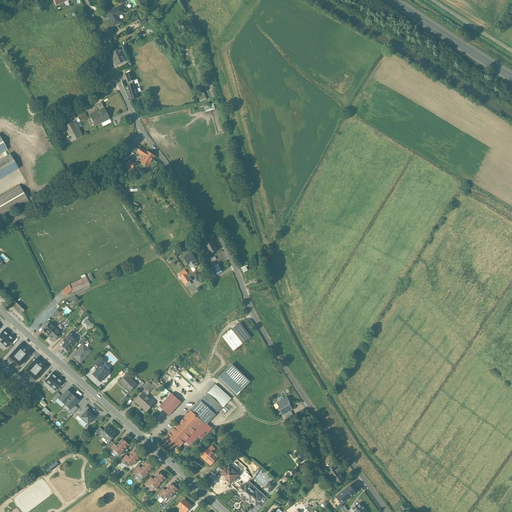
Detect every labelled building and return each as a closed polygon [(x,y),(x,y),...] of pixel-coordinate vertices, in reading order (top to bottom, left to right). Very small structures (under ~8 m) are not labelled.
[(121,5),(106,12),(112,26),(121,22),(118,15),(124,12),(121,5)] [(149,27),(148,24),(144,26),(148,34),(152,32),(150,27),(149,27)] [(120,48),(115,50),(114,49),(112,50),(112,51),(110,52),(115,66),(126,61),(120,48)] [(130,71),(125,74),(128,82),(134,80),(130,71)] [(142,79),(137,81),(139,89),(145,88),(142,79)] [(134,84),(125,87),(129,100),(138,97),(134,84)] [(205,99),(202,92),(197,94),(201,101),(205,99)] [(207,101),(201,104),(204,109),(210,107),(207,101)] [(104,108),(89,115),(95,126),(110,119),(109,119),(104,108)] [(83,136),(75,121),(64,126),(70,138),(72,142),(83,136)] [(155,156),(140,147),(137,152),(145,157),(141,162),(148,167),(155,156)] [(10,155),(0,160),(0,178),(18,169),(10,155)] [(135,164),(129,160),(126,165),(132,169),(135,164)] [(19,186),(0,196),(0,216),(28,201),(19,186)] [(212,240),(209,242),(208,242),(205,244),(206,247),(205,247),(207,251),(208,250),(210,254),(217,250),(214,245),(214,244),(212,240)] [(191,253),(184,258),(188,265),(191,269),(194,266),(195,267),(198,265),(195,260),(196,260),(191,253)] [(193,275),(188,267),(184,270),(189,277),(193,275)] [(189,277),(184,270),(178,274),(185,284),(190,281),(191,280),(189,277)] [(83,278),(69,285),(72,290),(73,293),(90,285),(86,277),(85,277),(83,278)] [(69,285),(61,291),(65,296),(72,290),(69,285)] [(23,312),(11,300),(9,302),(21,314),(23,312)] [(81,323),(87,329),(92,324),(86,318),(81,323)] [(46,327),(43,331),(48,336),(55,328),(50,323),(46,327)] [(240,324),(223,337),(234,350),(250,337),(240,324)] [(55,328),(48,336),(54,341),(59,336),(61,334),(61,333),(55,328)] [(71,333),(65,339),(67,341),(71,337),(73,335),(71,333)] [(67,341),(62,346),(64,348),(64,350),(65,351),(67,351),(76,341),(71,337),(67,341)] [(83,345),(73,356),(80,362),(90,351),(83,345)] [(106,362),(101,357),(95,364),(100,368),(103,365),(106,362)] [(100,368),(94,374),(98,378),(98,380),(100,381),(101,381),(110,372),(103,365),(100,368)] [(232,365),(219,378),(237,395),(250,382),(232,365)] [(137,385),(127,376),(121,382),(130,392),(137,385)] [(148,382),(143,387),(147,390),(152,385),(148,382)] [(231,399),(216,385),(207,394),(208,394),(222,407),(223,408),(231,399)] [(67,391),(59,400),(65,404),(72,395),(67,391)] [(150,399),(144,393),(136,401),(146,411),(152,404),(148,401),(150,399)] [(181,402),(172,394),(160,407),(169,415),(181,402)] [(222,407),(208,394),(201,401),(215,415),(222,407)] [(78,400),(72,395),(65,404),(70,409),(78,400)] [(286,397),(276,403),(283,415),(293,410),(286,397)] [(203,422),(186,440),(191,445),(199,437),(202,440),(212,429),(207,424),(216,415),(215,415),(201,401),(200,401),(191,411),(192,411),(203,422)] [(87,410),(80,418),(88,425),(95,417),(87,410)] [(191,411),(169,435),(175,440),(176,439),(182,445),(186,440),(203,422),(192,411),(191,411)] [(100,427),(95,432),(100,436),(101,436),(100,435),(104,431),(100,427)] [(116,434),(108,427),(104,431),(100,435),(101,436),(108,443),(109,443),(111,441),(116,434)] [(175,440),(169,435),(162,442),(171,450),(176,445),(179,448),(182,445),(176,439),(175,440)] [(123,439),(120,443),(117,446),(114,449),(114,450),(112,452),(116,456),(118,454),(120,455),(129,445),(123,439)] [(111,441),(109,443),(108,443),(105,446),(108,449),(114,443),(111,441)] [(209,449),(202,457),(211,464),(218,457),(209,449)] [(135,450),(132,454),(129,457),(126,461),(124,464),(128,467),(130,465),(132,466),(133,465),(134,465),(137,462),(137,461),(141,456),(135,450)] [(47,467),(49,469),(57,463),(55,461),(47,467)] [(147,461),(144,465),(141,469),(138,472),(139,472),(136,475),(140,478),(143,476),(144,477),(154,467),(147,461)] [(238,475),(241,472),(232,464),(229,467),(238,475)] [(345,480),(335,466),(331,468),(332,470),(332,472),(329,474),(337,485),(345,480)] [(229,467),(227,469),(226,468),(221,473),(223,475),(222,476),(225,478),(225,480),(229,484),(231,484),(235,479),(239,475),(238,475),(229,467)] [(325,468),(320,472),(323,476),(328,473),(325,468)] [(159,472),(156,476),(153,480),(150,483),(151,483),(148,486),(152,490),(155,487),(156,488),(166,478),(159,472)] [(247,477),(241,472),(238,475),(239,475),(235,479),(239,482),(247,477)] [(269,493),(278,483),(274,479),(271,483),(270,481),(263,488),(269,493)] [(172,484),(168,487),(169,488),(166,491),(163,494),(160,497),(165,501),(167,498),(168,500),(178,489),(172,484)] [(244,488),(242,487),(240,489),(241,491),(239,493),(243,496),(242,498),(245,500),(244,500),(244,501),(246,499),(250,502),(251,501),(256,496),(255,495),(245,486),(244,488)] [(350,487),(337,497),(342,503),(351,496),(352,496),(351,495),(355,493),(350,487)] [(263,497),(258,493),(255,495),(256,496),(251,501),(255,505),(263,497)] [(187,511),(192,506),(184,499),(178,506),(181,509),(179,510),(181,511),(187,511)]
